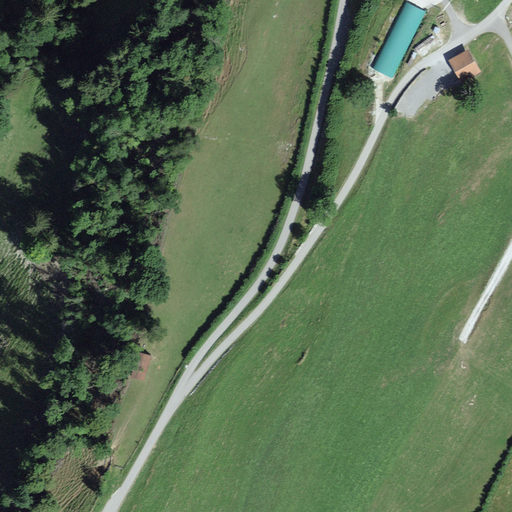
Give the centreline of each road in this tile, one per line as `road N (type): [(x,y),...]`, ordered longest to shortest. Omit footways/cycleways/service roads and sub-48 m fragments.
road 1 (unclassified): [(340,0),(279,239),(200,351),(110,511)]
road 2 (track): [(510,0),(483,29),(403,81),(353,179),(280,286),(175,392)]
